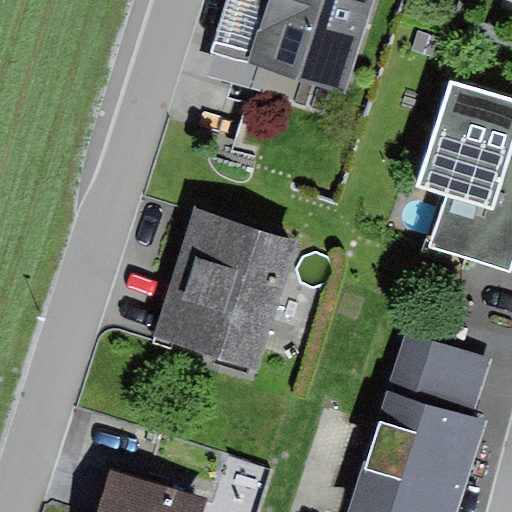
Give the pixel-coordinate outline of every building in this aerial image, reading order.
[(377,0),(276,0),(259,55),(352,83),(377,0)] [(511,247),(511,96),(456,77),(418,184),(451,196),(434,241),(505,266),(511,247)] [(299,236),(195,206),(158,333),(262,363),(299,236)] [(483,363),(407,339),(355,505),(378,511),(456,511),(484,425),(466,419),(483,363)] [(207,511),(213,497),(115,464),(98,511),(207,511)]
